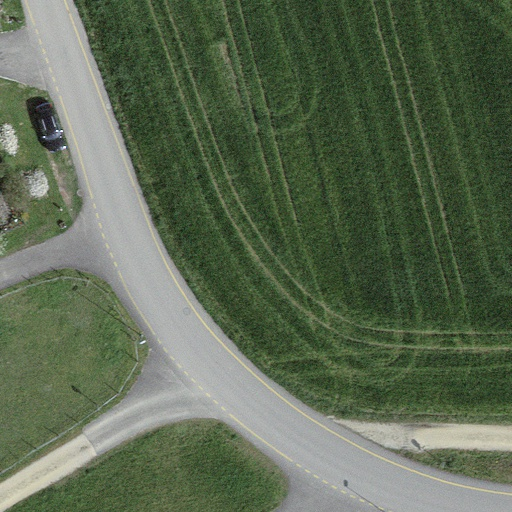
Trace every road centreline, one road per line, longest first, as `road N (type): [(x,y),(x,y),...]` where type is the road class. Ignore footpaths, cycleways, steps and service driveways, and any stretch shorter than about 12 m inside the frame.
road 1 (unclassified): [(45,0),(123,226),(186,337),(257,404),(341,463),(483,511)]
road 2 (track): [(511,437),(369,435),(212,366)]
road 3 (track): [(0,499),(212,366)]
